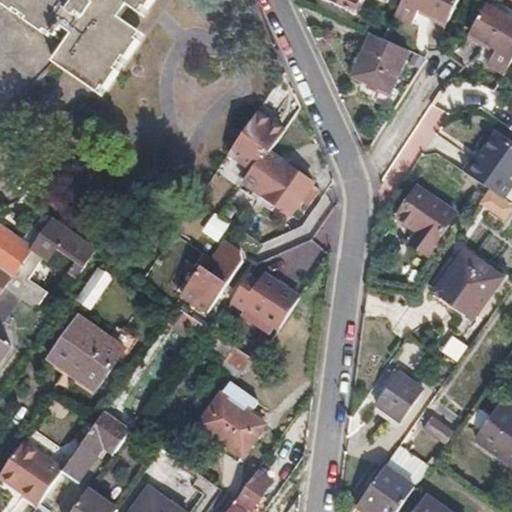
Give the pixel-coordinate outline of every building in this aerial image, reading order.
[(0,0),(0,122),(36,85),(56,64),(65,49),(0,3),(0,0)] [(56,64),(65,71),(103,97),(146,37),(120,19),(129,7),(144,16),(155,0),(0,0),(0,3),(65,49),(56,64)] [(327,0),(353,12),(359,0),(327,0)] [(403,0),(395,17),(412,26),(421,8),(448,21),(458,0),(403,0)] [(488,63),(506,73),(511,63),(511,21),(487,7),(471,33),(497,48),(488,63)] [(384,40),(372,34),(354,76),(391,92),(409,51),(384,40)] [(229,156),(251,171),(265,150),(271,154),(285,133),(257,114),(229,156)] [(474,178),(490,189),(511,201),(511,143),(508,141),(490,167),(484,164),(474,178)] [(251,171),(245,181),(292,214),(313,184),(271,154),(265,150),(251,171)] [(40,174),(23,198),(42,210),(59,187),(40,174)] [(417,190),(399,219),(419,233),(411,246),(428,257),(456,215),(417,190)] [(8,287),(22,297),(38,307),(47,293),(28,280),(46,255),(49,258),(59,245),(81,260),(74,271),(80,276),(98,249),(48,214),(38,230),(45,235),(36,248),(8,287)] [(0,298),(8,287),(36,248),(2,226),(0,229),(0,298)] [(224,240),(212,259),(222,266),(235,247),(224,240)] [(215,276),(202,267),(182,296),(209,314),(243,263),(241,251),(235,247),(222,266),(215,276)] [(465,254),(438,293),(474,318),(502,278),(465,254)] [(104,264),(80,298),(92,307),(116,272),(104,264)] [(250,275),(233,300),(246,308),(247,306),(280,328),(301,298),(267,275),(262,283),(250,275)] [(0,363),(12,346),(0,337),(0,327),(22,297),(8,287),(0,298),(0,363)] [(180,307),(173,317),(190,329),(198,319),(180,307)] [(81,317),(52,358),(95,391),(124,349),(81,317)] [(438,351),(454,362),(464,345),(448,335),(438,351)] [(268,346),(258,340),(248,355),(249,356),(254,359),(257,361),(268,346)] [(248,355),(235,346),(227,359),(245,372),(254,359),(249,356),(248,355)] [(381,391),(385,394),(400,373),(396,370),(381,391)] [(385,394),(377,405),(400,422),(423,390),(400,373),(385,394)] [(224,395),(202,425),(244,455),(265,425),(250,413),(258,402),(232,384),(224,395)] [(511,410),(503,404),(478,440),(511,463),(511,410)] [(65,469),(64,470),(80,482),(104,445),(115,453),(131,431),(104,412),(93,427),(65,469)] [(444,443),(452,428),(428,415),(420,431),(444,443)] [(27,440),(0,476),(0,477),(39,505),(64,470),(65,469),(27,440)] [(387,466),(416,488),(434,461),(405,440),(387,466)] [(361,503),(373,511),(398,511),(416,488),(387,466),(361,503)] [(232,511),(250,511),(271,484),(259,475),(232,511)] [(184,511),(151,488),(132,511),(184,511)] [(89,490),(74,511),(116,511),(117,511),(89,490)] [(448,511),(426,496),(415,511),(448,511)]
